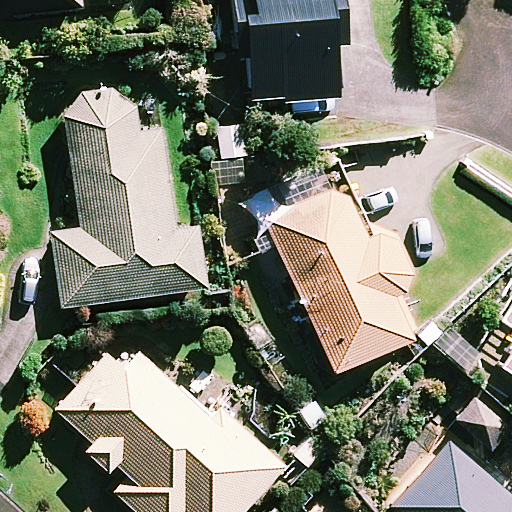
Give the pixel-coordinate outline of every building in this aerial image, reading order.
[(0,0),(0,10),(79,3),(78,0),(0,0)] [(327,0),(232,0),(233,44),(249,44),(250,80),(329,78),(327,0)] [(116,82),(78,87),(64,109),(65,121),(79,224),(49,229),(59,300),(203,280),(194,220),(173,223),(158,115),(136,118),(133,96),(116,82)] [(240,117),(194,124),(199,157),(246,150),(240,117)] [(363,224),(339,169),(259,205),(326,356),(406,321),(389,282),(409,273),(383,215),(363,224)] [(115,339),(56,404),(88,434),(82,441),(109,466),(116,458),(128,470),(114,486),(142,511),(231,511),(280,458),(213,398),(222,388),(194,363),(176,383),(149,358),(143,365),(115,339)] [(511,345),(499,365),(511,374),(511,345)] [(469,392),(452,413),(491,445),(508,424),(469,392)] [(511,511),(511,490),(452,436),(391,503),(401,511),(511,511)]
